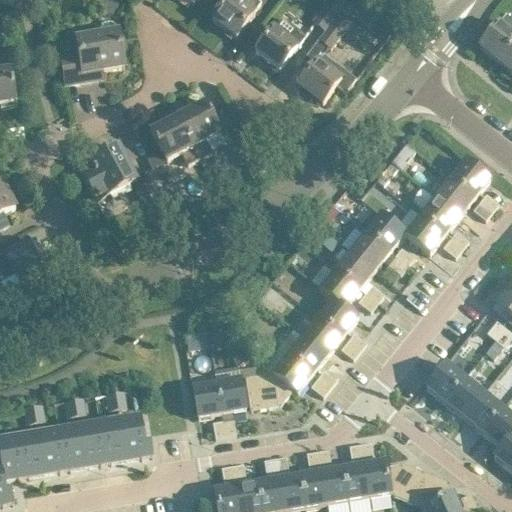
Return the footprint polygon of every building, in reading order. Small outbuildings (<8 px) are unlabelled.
[(228,0),(212,22),(237,41),(255,17),(254,16),(261,7),(252,0),(228,0)] [(330,0),(313,24),(325,33),(338,17),(347,5),(340,0),(330,0)] [(351,27),(338,17),(325,33),(318,43),(331,53),(351,27)] [(274,32),(255,56),(279,74),(304,42),(295,35),(297,32),(282,21),(274,32)] [(118,36),(117,36),(116,30),(114,28),(110,25),(104,26),(102,28),(100,31),(101,38),(59,46),(66,88),(90,84),(89,77),(124,71),(118,36)] [(511,48),(511,35),(499,25),(479,51),(481,53),(498,66),(511,48)] [(511,48),(498,66),(511,77),(511,48)] [(298,88),(301,90),(299,94),(307,100),(310,97),(323,107),(336,90),(345,97),(356,82),(323,57),(317,65),(317,64),(298,88)] [(17,109),(11,72),(0,74),(0,108),(1,111),(17,109)] [(177,121),(193,151),(200,163),(212,156),(206,145),(220,137),(211,120),(212,119),(210,116),(209,117),(203,105),(202,105),(203,107),(177,121)] [(177,121),(152,134),(151,133),(150,133),(156,145),(155,145),(157,149),(158,148),(167,165),(181,158),(188,169),(200,163),(193,151),(177,121)] [(266,174),(253,149),(239,156),(252,181),(266,174)] [(95,176),(84,182),(97,205),(109,198),(135,184),(118,150),(91,164),(95,171),(93,172),(95,176)] [(405,150),(391,167),(400,173),(402,175),(416,158),(405,150)] [(465,164),(450,182),(475,203),(490,184),(465,164)] [(460,222),(475,203),(450,182),(435,201),(460,222)] [(0,233),(7,230),(6,227),(4,228),(0,220),(15,212),(0,183),(0,233)] [(168,219),(158,200),(151,187),(137,194),(154,227),(168,219)] [(172,193),(158,200),(168,219),(171,225),(185,217),(172,193)] [(487,198),(480,207),(492,217),(499,208),(487,198)] [(445,240),(460,222),(435,201),(420,220),(445,240)] [(492,217),(480,207),(473,215),(485,225),(492,217)] [(365,237),(390,257),(405,239),(406,238),(380,218),(365,237)] [(430,259),(445,240),(420,220),(406,238),(405,239),(430,259)] [(456,236),(450,244),(462,254),(469,246),(456,236)] [(376,275),(390,257),(365,237),(350,255),(376,275)] [(462,254),(450,244),(443,252),(456,262),(462,254)] [(0,265),(0,277),(3,284),(0,285),(0,286),(8,301),(24,293),(21,288),(51,272),(37,245),(0,265)] [(414,262),(402,252),(395,261),(407,271),(414,262)] [(360,295),(376,275),(350,255),(335,275),(360,295)] [(407,271),(395,261),(388,269),(401,279),(407,271)] [(346,313),(360,295),(335,275),(320,293),(333,304),(346,313)] [(372,290),(365,298),(378,309),(385,300),(372,290)] [(511,292),(510,291),(496,308),(511,321),(511,292)] [(378,309),(365,298),(358,307),(371,317),(378,309)] [(358,323),(346,313),(333,304),(318,322),(343,342),(358,323)] [(328,361),(343,342),(318,322),(303,341),(328,361)] [(495,345),(505,332),(497,325),(487,338),(495,345)] [(511,340),(511,337),(505,332),(495,345),(504,351),(511,340)] [(354,338),(348,346),(360,356),(367,348),(354,338)] [(313,380),(328,361),(303,341),(288,359),(313,380)] [(360,356),(348,346),(341,354),(354,364),(360,356)] [(298,398),(313,380),(288,359),(273,378),(293,394),(298,398)] [(445,407),(465,382),(446,367),(426,392),(445,407)] [(214,379),(215,388),(221,419),(246,415),(239,375),(214,379)] [(324,375),(318,383),(330,393),(337,385),(324,375)] [(280,411),(293,394),(273,378),(246,382),(250,415),(280,411)] [(464,422),(484,397),(465,382),(445,407),(464,422)] [(330,393),(318,383),(311,391),(323,401),(330,393)] [(221,419),(215,388),(193,392),(198,423),(221,419)] [(124,395),(115,397),(118,413),(127,411),(124,395)] [(118,413),(115,397),(107,398),(110,414),(118,413)] [(483,438),(503,412),(484,397),(464,422),(483,438)] [(83,402),(74,404),(77,419),(86,418),(83,402)] [(77,419),(74,404),(66,405),(68,421),(77,419)] [(42,409),(33,410),(36,426),(45,425),(42,409)] [(36,426),(33,410),(25,412),(27,428),(36,426)] [(502,453),(511,439),(511,419),(503,412),(483,438),(501,452),(502,453)] [(146,450),(142,431),(141,422),(119,425),(125,466),(153,461),(151,449),(146,450)] [(234,423),(223,425),(226,441),(236,439),(234,423)] [(125,466),(119,425),(99,429),(105,469),(125,466)] [(226,441),(223,425),(213,427),(215,443),(226,441)] [(105,469),(99,429),(77,432),(84,473),(105,469)] [(84,473),(77,432),(57,436),(64,476),(84,473)] [(64,476),(57,436),(36,439),(43,479),(64,476)] [(43,479),(36,439),(16,443),(22,483),(43,479)] [(511,476),(511,439),(502,453),(501,452),(493,461),(511,476)] [(22,483),(16,443),(0,445),(0,466),(0,469),(3,485),(4,485),(18,483),(18,484),(22,483)] [(391,499),(386,471),(385,466),(375,467),(371,448),(359,450),(368,503),(391,499)] [(368,503),(359,450),(349,451),(353,471),(341,473),(347,506),(368,503)] [(347,506),(341,473),(332,474),(329,455),(316,457),(326,510),(347,506)] [(311,511),(326,510),(316,457),(307,458),(310,478),(299,480),(303,511),(311,511)] [(303,511),(299,480),(289,481),(286,462),(274,464),(281,511),(303,511)] [(281,511),(274,464),(264,465),(267,485),(256,487),(259,511),(281,511)] [(402,468),(386,471),(391,499),(423,511),(454,498),(448,487),(402,468)] [(6,498),(4,485),(3,485),(0,469),(0,510),(14,508),(12,497),(6,498)] [(259,511),(256,487),(247,488),(244,469),(231,471),(237,511),(259,511)] [(237,511),(231,471),(222,472),(225,492),(214,494),(217,511),(237,511)] [(422,511),(476,511),(477,511),(471,498),(460,502),(464,511),(460,511),(459,511),(454,498),(423,511),(422,511)]
